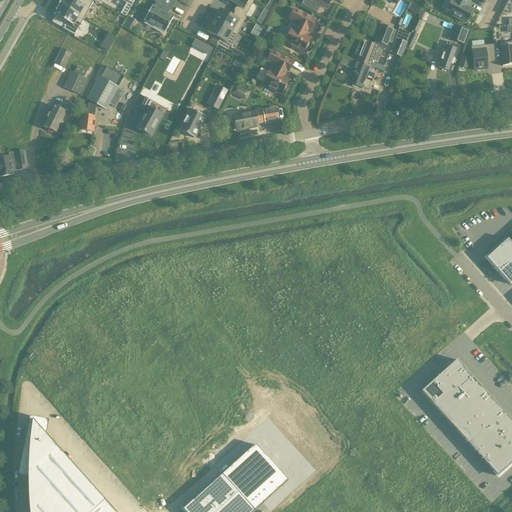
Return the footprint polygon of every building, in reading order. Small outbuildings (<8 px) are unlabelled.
[(61,1),(59,5),(84,19),(93,3),(88,0),(78,0),(78,2),(74,0),(62,0),(62,1),(61,1)] [(169,10),(171,11),(176,2),(172,0),(151,0),(156,3),(154,7),(152,6),(144,20),(165,32),(173,18),(166,15),(169,10)] [(233,11),(234,12),(235,12),(245,18),(245,17),(254,2),(250,0),(226,0),(236,6),(233,11)] [(264,26),(277,0),(256,0),(250,13),(259,18),(256,22),(264,26)] [(330,0),(308,0),(325,9),(330,0)] [(470,0),(455,0),(455,1),(452,0),(445,14),(466,24),(473,10),(467,7),(470,0)] [(57,9),(53,16),(66,23),(62,29),(67,31),(74,35),(76,33),(77,31),(80,26),(84,19),(59,5),(56,9),(57,9)] [(291,29),(284,42),(303,52),(310,39),(304,36),(308,29),(310,30),(315,20),(294,9),(289,18),(299,24),(295,31),(291,29)] [(235,12),(234,12),(231,17),(219,10),(213,21),(237,35),(246,18),(245,17),(245,18),(235,12)] [(129,16),(125,24),(131,28),(136,20),(129,16)] [(418,20),(412,31),(416,33),(421,21),(418,20)] [(227,51),(237,35),(213,21),(206,32),(219,39),(216,45),(227,51)] [(373,46),(381,50),(382,49),(385,50),(394,29),(381,24),(374,42),(373,46)] [(456,41),(464,44),(468,32),(460,29),(456,41)] [(397,39),(391,54),(401,58),(407,43),(397,39)] [(447,42),(438,68),(450,72),(457,51),(459,46),(447,42)] [(511,42),(500,44),(502,67),(511,65),(511,42)] [(381,50),(373,46),(365,43),(357,62),(371,67),(374,68),(381,50)] [(494,46),(472,48),(474,71),(487,69),(486,62),(495,61),(494,46)] [(61,49),(54,63),(64,68),(71,53),(61,49)] [(269,71),(262,84),(281,94),(288,81),(282,78),(286,70),(288,72),(293,62),(272,51),(267,60),(277,66),(273,73),(269,71)] [(422,60),(431,62),(433,53),(423,51),(422,60)] [(459,67),(466,69),(469,59),(462,57),(459,67)] [(371,67),(357,62),(348,83),(369,91),(373,81),(371,80),(373,75),(372,74),(374,68),(371,67)] [(104,66),(98,78),(116,87),(118,88),(124,77),(104,66)] [(71,72),(64,87),(79,94),(86,80),(84,78),(87,71),(77,67),(74,73),(71,72)] [(106,109),(118,88),(116,87),(98,78),(87,99),(90,101),(88,106),(88,109),(82,108),(82,112),(79,112),(79,116),(81,116),(80,131),(93,132),(95,117),(96,107),(97,107),(98,105),(106,109)] [(232,94),(247,101),(251,91),(236,84),(232,94)] [(222,88),(213,107),(219,110),(228,92),(222,88)] [(145,112),(136,128),(150,136),(162,115),(149,108),(152,102),(146,98),(140,109),(145,112)] [(53,106),(43,126),(56,133),(66,112),(53,106)] [(255,112),(234,116),(236,130),(258,126),(257,121),(264,120),(265,123),(278,121),(276,108),(262,111),(255,113),(255,112)] [(205,117),(189,110),(179,131),(194,139),(205,117)] [(104,130),(103,148),(114,148),(115,130),(104,130)] [(9,157),(0,158),(0,176),(13,175),(12,170),(16,169),(17,170),(27,169),(24,151),(9,154),(9,157)] [(511,244),(507,240),(486,259),(509,285),(511,282),(511,244)] [(511,422),(457,360),(421,392),(498,477),(511,463),(511,422)] [(29,417),(17,476),(27,478),(27,486),(28,493),(28,499),(28,505),(28,508),(29,511),(28,511),(113,511),(45,436),(48,421),(29,417)] [(237,494),(217,511),(253,511),(255,511),(259,507),(288,481),(255,445),(226,471),(222,475),(238,493),(237,494)] [(222,475),(183,510),(185,511),(217,511),(237,494),(238,493),(222,475)]
